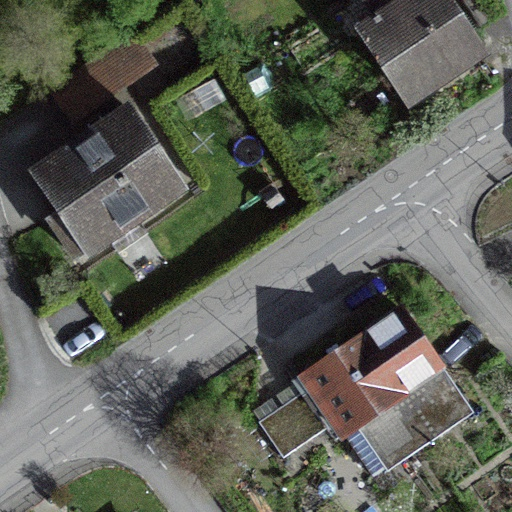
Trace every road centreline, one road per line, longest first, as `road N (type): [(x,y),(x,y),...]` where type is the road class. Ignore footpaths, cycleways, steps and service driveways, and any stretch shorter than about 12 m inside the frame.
road 1 (residential): [(403,193),(104,398)]
road 2 (residential): [(403,193),(511,317)]
road 3 (residential): [(104,398),(190,511)]
road 4 (residential): [(511,116),(403,193)]
road 5 (residential): [(104,398),(0,473)]
